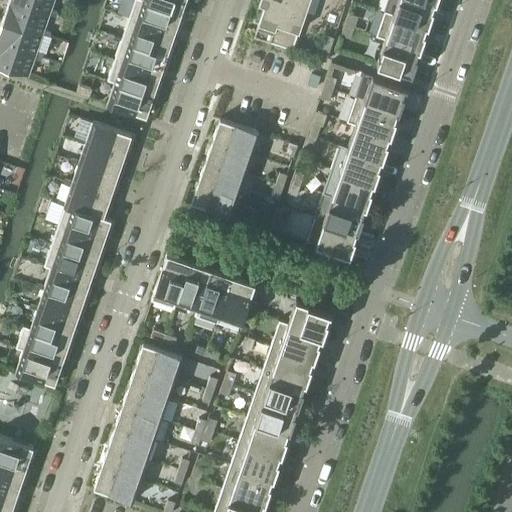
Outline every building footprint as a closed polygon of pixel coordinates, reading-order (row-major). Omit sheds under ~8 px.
[(8,0),(1,20),(41,34),(48,36),(50,32),(43,30),(48,14),(8,0)] [(8,0),(48,14),(55,16),(57,12),(50,10),(52,0),(8,0)] [(141,0),(133,0),(128,18),(171,33),(173,34),(175,28),(179,29),(184,16),(184,15),(141,0)] [(141,0),(184,15),(184,14),(180,12),(184,0),(141,0)] [(306,0),(259,0),(256,10),(300,25),(308,1),(306,0)] [(383,10),(383,11),(425,26),(433,2),(428,0),(396,0),(392,13),(383,10)] [(300,25),(256,10),(254,16),(259,18),(253,36),(291,50),(300,25)] [(383,11),(375,35),(417,49),(425,26),(383,11)] [(348,13),(344,24),(353,27),(357,16),(348,13)] [(128,18),(121,39),(170,55),(175,41),(171,39),(173,34),(171,33),(128,18)] [(1,20),(0,23),(0,42),(41,57),(43,53),(36,50),(41,34),(1,20)] [(353,27),(344,24),(340,35),(350,38),(353,27)] [(417,49),(375,35),(375,36),(384,39),(375,63),(409,74),(417,49)] [(326,36),(322,47),(329,50),(333,38),(326,36)] [(121,39),(114,59),(157,74),(159,75),(161,69),(165,70),(170,55),(121,39)] [(41,57),(0,42),(0,66),(3,67),(27,76),(33,58),(40,61),(41,57)] [(329,50),(322,47),(318,58),(325,61),(328,54),(329,50)] [(251,61),(258,64),(260,57),(253,55),(251,61)] [(114,59),(107,79),(156,96),(161,82),(157,80),(159,75),(157,74),(114,59)] [(362,72),(354,97),(396,111),(404,87),(401,85),(362,72)] [(327,75),(323,86),(332,89),(336,78),(327,75)] [(156,96),(107,79),(106,81),(113,83),(106,103),(145,116),(152,96),(156,97),(156,96)] [(85,96),(87,97),(90,89),(79,85),(76,93),(85,96)] [(332,89),(323,86),(319,97),(328,100),(332,89)] [(354,97),(346,121),(388,135),(390,136),(395,120),(393,119),(396,111),(354,97)] [(217,125),(212,140),(250,153),(257,132),(258,131),(219,118),(218,120),(217,125)] [(92,121),(84,142),(121,155),(123,155),(125,149),(129,151),(134,135),(92,121)] [(338,144),(338,145),(380,159),(381,160),(387,144),(385,143),(388,136),(389,136),(390,136),(388,135),(346,121),(355,124),(347,147),(338,144)] [(311,123),(307,134),(316,137),(320,126),(311,123)] [(316,137),(307,134),(303,145),(312,148),(316,137)] [(210,145),(205,160),(243,173),(250,153),(212,140),(211,140),(210,145)] [(84,142),(77,163),(120,177),(125,162),(121,161),(123,155),(121,155),(84,142)] [(289,142),(285,154),(293,156),(297,145),(289,142)] [(338,145),(330,169),(372,183),(373,183),(379,167),(377,167),(380,160),(381,160),(380,159),(338,145)] [(203,166),(198,180),(236,194),(243,173),(205,160),(204,161),(203,166)] [(77,163),(70,183),(107,195),(109,196),(111,190),(115,192),(120,177),(77,163)] [(331,195),(330,195),(363,207),(365,207),(369,197),(367,197),(371,183),(373,184),(373,183),(372,183),(330,169),(322,192),(331,195)] [(294,170),(290,182),(300,185),(303,174),(294,170)] [(279,173),(275,184),(282,187),(286,175),(279,173)] [(236,194),(198,180),(197,181),(196,186),(190,202),(229,215),(236,194)] [(300,185),(290,182),(287,193),(296,196),(300,185)] [(65,203),(64,204),(114,221),(114,220),(106,217),(111,203),(107,202),(109,196),(107,195),(70,183),(64,202),(65,203)] [(282,187),(275,184),(271,195),(279,198),(282,187)] [(314,215),(313,216),(355,231),(361,213),(363,214),(365,207),(363,207),(330,195),(323,218),(314,215)] [(64,204),(57,224),(100,239),(103,240),(105,234),(109,235),(114,221),(64,204)] [(270,216),(266,228),(274,230),(278,219),(270,216)] [(355,231),(313,216),(305,241),(347,255),(355,231)] [(274,230),(283,233),(287,222),(278,219),(274,230)] [(57,224),(50,245),(100,262),(105,247),(101,246),(103,240),(100,239),(57,224)] [(43,265),(50,268),(86,280),(89,281),(91,275),(95,276),(100,262),(50,245),(43,265)] [(150,300),(173,307),(179,289),(188,262),(166,255),(154,289),(150,300)] [(193,315),(194,315),(203,289),(210,270),(209,269),(208,272),(203,270),(204,268),(188,262),(179,289),(173,307),(173,308),(175,301),(196,308),(193,315)] [(50,268),(43,288),(46,289),(86,303),(90,289),(91,288),(87,287),(89,281),(86,280),(50,268)] [(194,315),(216,322),(227,289),(231,277),(230,279),(225,277),(225,275),(210,270),(203,289),(194,315)] [(227,289),(216,322),(219,316),(240,323),(252,289),(254,285),(252,284),(251,286),(246,285),(247,282),(231,277),(227,289)] [(43,289),(36,308),(72,321),(75,322),(77,316),(81,317),(86,303),(46,289),(43,288),(43,289)] [(249,298),(246,309),(255,312),(258,301),(249,298)] [(278,320),(320,335),(328,310),(295,299),(287,323),(278,320)] [(22,326),(22,327),(72,343),(77,329),(73,328),(75,322),(72,321),(36,308),(29,328),(22,326)] [(255,312),(246,309),(242,320),(251,323),(255,312)] [(278,320),(270,344),(312,359),(320,335),(278,320)] [(22,327),(15,347),(61,363),(61,362),(63,357),(67,358),(72,343),(22,327)] [(150,337),(161,341),(164,331),(153,328),(150,337)] [(164,331),(161,341),(173,344),(176,335),(164,331)] [(241,347),(250,350),(254,339),(245,336),(241,347)] [(193,351),(205,355),(208,346),(196,342),(193,351)] [(140,349),(135,364),(174,377),(181,356),(142,343),(142,344),(140,349)] [(270,344),(261,368),(303,383),(305,383),(311,367),(309,366),(312,359),(270,344)] [(208,346),(205,355),(216,359),(219,350),(208,346)] [(61,363),(15,347),(15,348),(22,350),(15,371),(54,384),(61,363)] [(133,370),(128,384),(167,398),(174,377),(135,364),(135,365),(133,370)] [(261,368),(253,392),(295,406),(297,407),(303,391),(301,390),(303,383),(305,384),(305,383),(303,383),(261,368)] [(226,370),(222,381),(230,384),(234,373),(226,370)] [(209,377),(205,388),(213,390),(217,379),(209,377)] [(40,408),(48,387),(31,381),(23,402),(40,408)] [(230,384),(222,381),(219,392),(226,395),(230,384)] [(126,390),(121,405),(160,418),(167,398),(128,384),(128,385),(126,390)] [(213,390),(205,388),(201,399),(209,402),(213,390)] [(253,392),(245,416),(287,430),(289,431),(294,415),(293,414),(295,407),(297,407),(295,406),(253,392)] [(119,411),(114,425),(153,439),(160,418),(121,405),(121,406),(119,411)] [(245,416),(237,440),(279,454),(287,431),(289,431),(287,430),(245,416)] [(207,417),(203,428),(213,431),(216,420),(207,417)] [(198,418),(194,430),(202,432),(206,421),(202,420),(198,418)] [(112,431),(107,446),(146,459),(153,439),(114,425),(114,426),(112,431)] [(213,431),(203,428),(200,439),(203,440),(209,443),(213,431)] [(202,432),(194,430),(190,441),(194,443),(198,444),(202,432)] [(0,435),(0,459),(29,469),(29,468),(25,467),(32,446),(18,441),(12,439),(0,435)] [(237,440),(229,464),(271,478),(279,454),(237,440)] [(105,452),(100,466),(139,480),(146,459),(107,446),(105,452)] [(0,459),(0,482),(15,487),(18,488),(20,482),(24,484),(29,469),(0,459)] [(182,463),(178,475),(186,477),(190,466),(182,463)] [(229,464),(221,487),(263,502),(271,478),(229,464)] [(139,480),(100,466),(100,467),(98,472),(93,488),(132,501),(139,480)] [(195,471),(191,482),(200,485),(204,474),(195,471)] [(186,477),(178,475),(174,486),(180,488),(182,489),(186,477)] [(0,482),(0,504),(15,510),(20,495),(16,494),(18,488),(15,487),(0,482)] [(200,485),(191,482),(187,493),(196,496),(200,485)] [(259,511),(263,502),(221,487),(212,511),(259,511)]
